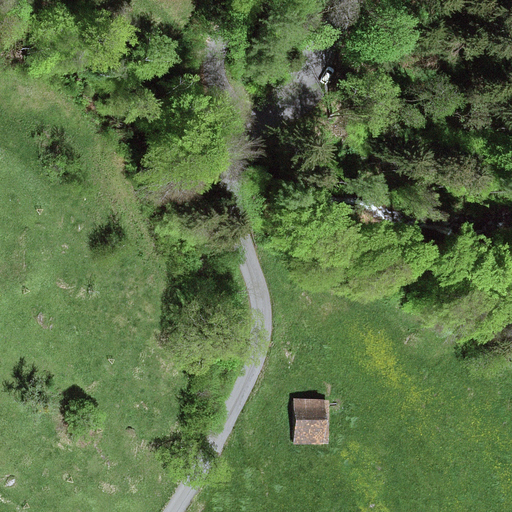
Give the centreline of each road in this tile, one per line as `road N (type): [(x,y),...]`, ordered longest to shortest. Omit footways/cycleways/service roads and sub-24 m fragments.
road 1 (unclassified): [(352,0),(287,97),(239,144),(233,205),(260,279),(262,341),(248,382),(171,511)]
road 2 (track): [(240,0),(210,54),(215,79),(249,129)]
